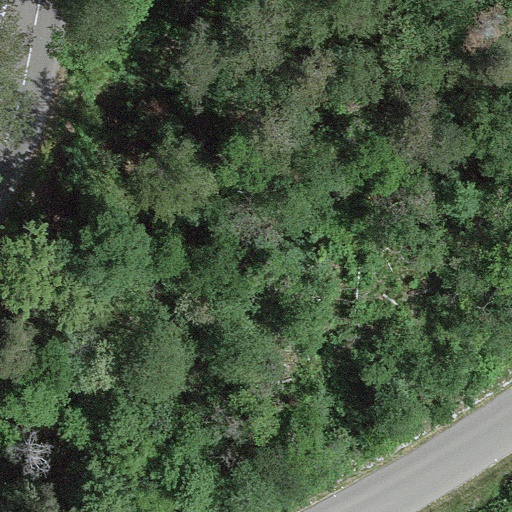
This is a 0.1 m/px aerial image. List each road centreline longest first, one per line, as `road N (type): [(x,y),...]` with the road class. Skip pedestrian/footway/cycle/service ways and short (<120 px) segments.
road 1 (tertiary): [(0,167),(41,0)]
road 2 (tertiary): [(511,428),(373,511)]
